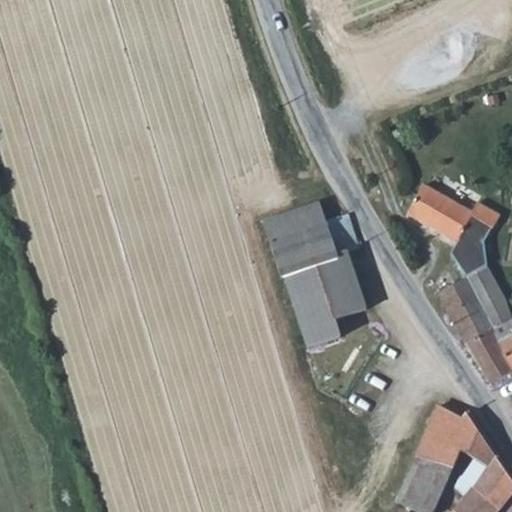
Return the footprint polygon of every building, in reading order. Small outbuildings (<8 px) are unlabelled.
[(473,212),(427,186),(409,215),(459,245),(468,231),(485,241),(499,216),(477,204),(473,212)] [(264,222),(270,242),(325,224),(319,205),(264,222)] [(347,216),(325,224),(270,242),(285,280),(288,279),(313,349),(343,338),(337,322),(366,311),(348,253),(358,250),(347,216)] [(466,343),(511,322),(511,311),(507,300),(481,257),(473,261),(472,260),(467,259),(461,260),(455,264),(452,261),(435,280),(462,337),(466,343)] [(511,322),(466,343),(491,384),(511,375),(511,367),(499,342),(511,335),(511,322)] [(511,335),(499,342),(511,367),(511,335)] [(479,480),(496,458),(467,413),(461,418),(443,409),(401,494),(426,509),(425,511),(431,511),(450,488),(465,470),(468,473),(479,480)] [(457,487),(463,500),(454,511),(497,511),(511,496),(511,480),(496,458),(479,480),(468,473),(457,487)] [(396,502),(412,511),(425,511),(426,509),(401,494),(396,502)]
